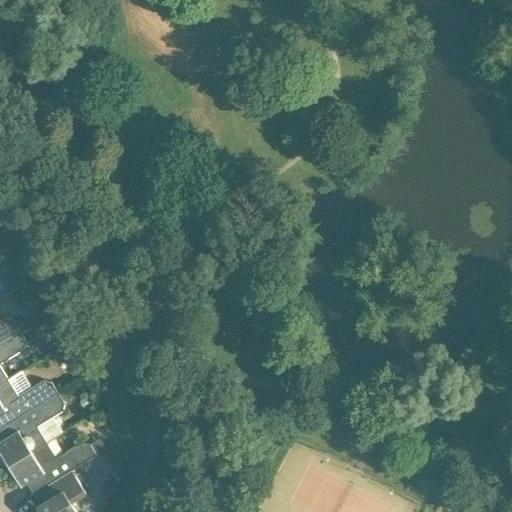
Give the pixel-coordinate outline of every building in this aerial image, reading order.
[(0,342),(19,330),(13,319),(5,317),(0,320),(0,342)] [(0,384),(8,380),(0,366),(0,363),(24,348),(26,341),(19,330),(0,342),(0,384)] [(23,371),(8,380),(0,384),(0,427),(58,392),(51,381),(44,380),(32,386),(23,371)] [(8,465),(46,442),(63,432),(54,416),(62,410),(64,403),(58,392),(0,427),(0,439),(3,445),(0,447),(0,452),(1,453),(0,455),(0,458),(3,464),(8,465)] [(56,458),(46,442),(8,465),(9,467),(8,471),(12,477),(16,478),(19,483),(24,479),(33,494),(71,470),(96,455),(89,444),(82,442),(56,458)] [(76,511),(71,503),(86,493),(71,470),(33,494),(40,505),(36,507),(38,511),(76,511)]
